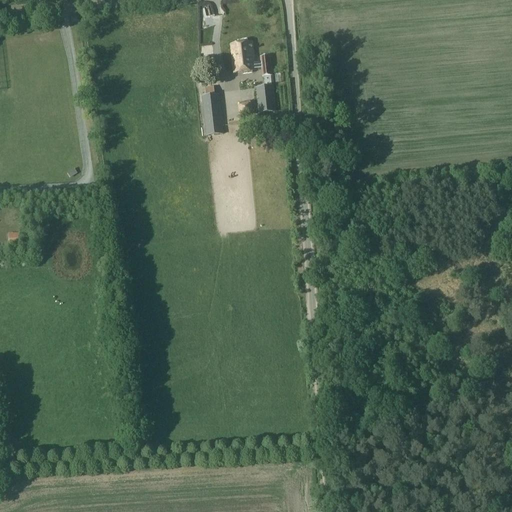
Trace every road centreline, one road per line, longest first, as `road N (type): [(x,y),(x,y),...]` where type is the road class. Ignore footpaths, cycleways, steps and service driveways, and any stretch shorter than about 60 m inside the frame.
road 1 (unclassified): [(329,511),(287,0)]
road 2 (unclassified): [(0,12),(140,0)]
